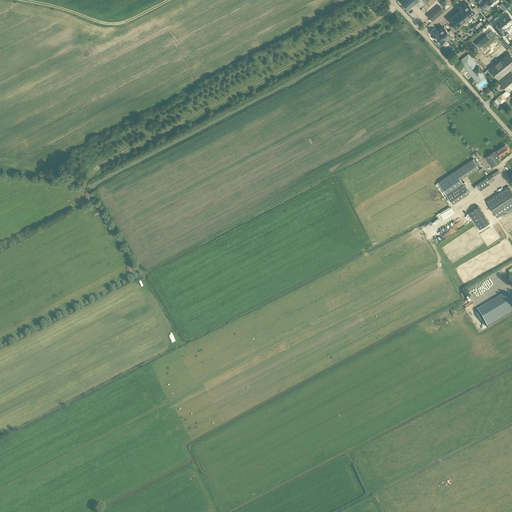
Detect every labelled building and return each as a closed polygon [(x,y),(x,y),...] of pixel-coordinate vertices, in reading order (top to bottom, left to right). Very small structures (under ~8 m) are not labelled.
[(448,0),(445,0),(441,3),(446,9),(452,4),(448,0)] [(483,11),(486,9),(484,7),(489,3),(485,0),(477,0),(481,4),(479,6),(483,11)] [(468,3),(464,7),(470,15),(475,11),(477,13),(479,11),(475,6),(473,8),(468,3)] [(428,15),(432,20),(444,10),(439,4),(428,15)] [(464,7),(459,11),(466,19),(470,15),(464,7)] [(459,11),(454,15),(461,23),(466,19),(459,11)] [(451,26),(455,31),(458,29),(456,27),(461,23),(454,15),(450,19),(454,24),(451,26)] [(499,23),(494,27),(501,35),(506,30),(511,24),(511,18),(509,15),(503,19),(503,20),(500,23),(499,23)] [(444,26),(439,31),(446,39),(451,34),(452,36),(455,34),(451,29),(448,32),(444,26)] [(439,31),(434,35),(438,40),(436,42),(440,47),(442,45),(440,43),(446,39),(439,31)] [(496,39),(491,43),(496,49),(499,46),(499,45),(500,44),(496,39)] [(511,68),(511,55),(509,51),(489,67),(499,79),(511,68)] [(471,59),(463,65),(466,68),(467,67),(475,77),(481,72),(483,70),(479,66),(478,67),(476,65),(471,59)] [(511,88),(511,71),(511,72),(500,81),(508,91),(511,88)] [(498,104),(501,102),(509,95),(506,91),(495,100),(498,104)] [(498,149),(494,152),(494,151),(484,157),(491,167),(501,161),(497,156),(499,154),(501,156),(510,150),(505,144),(498,149)] [(473,159),(456,170),(462,178),(478,167),(473,159)] [(438,182),(446,194),(463,182),(461,179),(462,178),(456,170),(438,182)] [(499,170),(487,178),(490,183),(502,175),(499,170)] [(490,183),(487,178),(476,185),(479,190),(490,183)] [(453,204),(470,192),(463,182),(446,194),(453,204)] [(511,191),(508,186),(486,201),(497,218),(511,207),(511,191)] [(479,206),(468,212),(480,229),(490,222),(479,206)] [(483,307),(477,311),(486,326),(511,310),(511,301),(511,300),(507,293),(483,307)]
